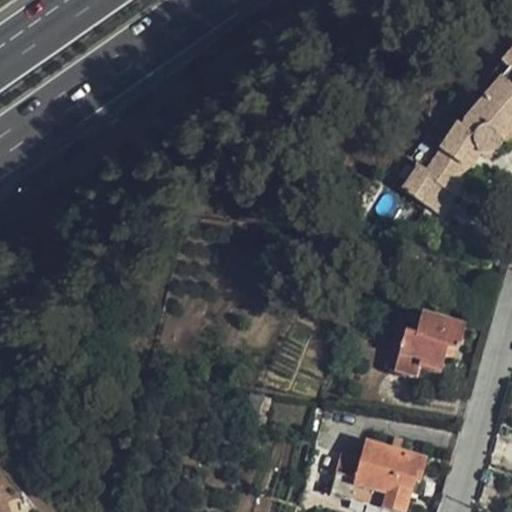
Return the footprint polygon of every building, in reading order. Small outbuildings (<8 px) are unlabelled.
[(416,181),(442,203),(457,185),(491,143),(497,148),(501,147),(505,145),(508,136),(503,128),(511,115),(511,60),(474,116),(434,167),(428,163),(416,181)] [(511,136),(511,115),(503,128),(511,136)] [(457,185),(462,190),(497,148),(491,143),(457,185)] [(418,307),(403,355),(442,366),(448,344),(465,349),(472,325),(418,307)] [(368,436),(356,479),(395,492),(393,506),(409,511),(421,470),(430,472),(433,455),(368,436)] [(395,492),(356,479),(352,496),(393,506),(395,492)] [(0,504),(0,511),(11,511),(9,502),(0,504)]
